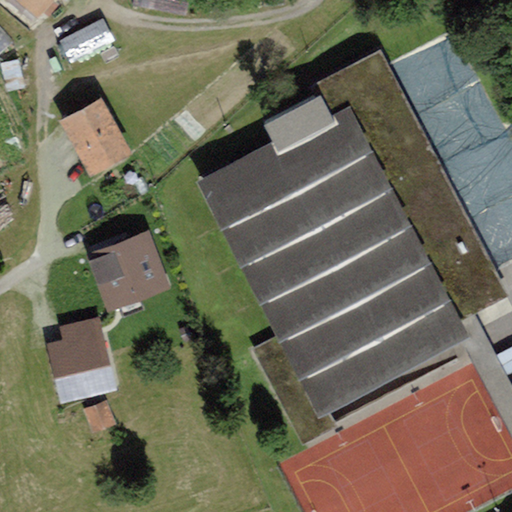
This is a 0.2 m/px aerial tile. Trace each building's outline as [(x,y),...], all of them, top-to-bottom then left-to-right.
[(135,0),(135,4),(185,9),(186,0),(135,0)] [(72,58),(115,35),(104,14),(61,37),(72,58)] [(0,49),(13,38),(0,24),(0,49)] [(469,310),(494,297),(427,168),(437,163),(379,52),(333,75),(338,84),(265,122),(277,145),(205,182),(284,334),(256,348),(304,440),(320,431),(312,416),(464,336),(462,333),(477,325),(469,310)] [(98,101),(63,120),(88,167),(123,147),(98,101)] [(0,146),(0,164),(9,157),(0,146)] [(118,250),(94,259),(109,298),(163,278),(148,239),(125,247),(123,242),(116,244),(118,250)] [(64,342),(55,344),(66,393),(113,382),(99,320),(61,329),(64,342)] [(114,421),(104,401),(87,410),(96,429),(114,421)]
